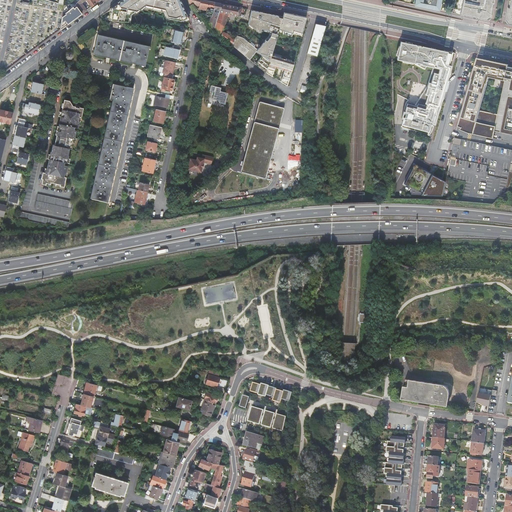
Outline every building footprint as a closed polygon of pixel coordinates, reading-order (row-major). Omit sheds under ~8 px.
[(123,0),(113,8),(111,18),(131,20),(132,17),(145,7),(164,11),(166,18),(188,21),(179,0),(123,0)] [(199,8),(207,10),(210,10),(210,8),(214,9),(216,2),(208,1),(203,0),(187,0),(187,1),(190,5),(192,6),(191,7),(195,11),(196,12),(198,9),(195,5),(200,6),(199,8)] [(416,0),(415,5),(438,10),(440,0),(416,0)] [(455,0),(452,13),(480,19),(484,19),(489,21),(490,20),(493,0),(455,0)] [(207,10),(204,19),(207,20),(208,16),(211,17),(208,26),(214,31),(217,21),(219,13),(221,4),(219,3),(216,2),(214,9),(210,8),(210,10),(207,10)] [(64,6),(60,30),(75,19),(82,14),(77,7),(75,5),(75,4),(65,5),(64,6)] [(226,5),(221,4),(219,13),(217,21),(225,27),(228,17),(230,17),(230,18),(231,19),(234,20),(234,21),(234,19),(235,15),(229,14),(230,5),(226,5)] [(238,7),(230,5),(229,14),(235,15),(240,16),(241,12),(242,8),(238,7)] [(266,40),(258,50),(243,38),(236,35),(234,38),(234,40),(232,46),(237,50),(241,45),(248,51),(244,56),(249,60),(250,60),(257,52),(262,56),(255,65),(264,71),(265,71),(267,71),(271,56),(274,48),(274,47),(274,45),(275,42),(276,41),(276,40),(276,39),(279,29),(281,23),(283,16),(261,12),(252,10),(251,13),(248,24),(249,24),(253,28),(259,33),(261,30),(262,29),(272,32),(271,36),(267,41),(266,40)] [(294,15),(284,13),(283,16),(281,23),(279,29),(284,31),(292,33),(293,31),(302,33),(302,31),(303,28),(303,27),(304,26),(304,25),(305,22),(306,17),(300,16),(294,15)] [(225,27),(217,21),(214,31),(220,36),(232,46),(234,40),(234,38),(232,38),(224,33),(225,31),(224,30),(225,27)] [(317,57),(325,26),(315,24),(314,29),(311,38),(308,54),(317,57)] [(262,29),(261,30),(270,33),(269,36),(266,40),(267,41),(271,36),(272,32),(262,29)] [(184,32),(175,30),(173,35),(172,42),(181,44),(182,40),(183,40),(184,37),(183,36),(184,32)] [(137,60),(136,63),(145,65),(149,49),(150,49),(151,47),(98,35),(94,53),(107,56),(108,54),(112,54),(111,57),(132,62),(133,59),(137,60)] [(396,52),(396,55),(398,55),(397,59),(402,60),(402,61),(410,63),(410,62),(416,63),(415,64),(425,69),(427,66),(433,67),(427,88),(427,87),(415,105),(416,105),(417,106),(407,103),(405,112),(404,111),(402,118),(403,119),(401,124),(402,124),(401,127),(402,127),(414,130),(415,128),(428,132),(427,134),(429,135),(429,134),(431,132),(432,129),(432,128),(433,125),(432,125),(433,123),(435,124),(439,109),(440,109),(441,105),(440,105),(441,101),(442,101),(443,97),(444,92),(447,81),(448,76),(449,76),(451,72),(450,72),(452,66),(450,65),(451,60),(453,60),(455,53),(453,53),(453,52),(444,50),(444,51),(435,49),(435,48),(431,47),(431,48),(422,46),(422,47),(421,47),(421,46),(418,45),(418,46),(416,46),(417,45),(412,44),(412,43),(406,41),(406,42),(401,41),(400,46),(399,46),(398,48),(397,49),(396,52)] [(180,47),(174,45),(174,46),(173,46),(172,48),(166,47),(165,49),(162,49),(160,55),(177,59),(180,47)] [(271,56),(267,71),(266,73),(272,76),(275,67),(285,70),(281,82),(287,86),(289,77),(294,62),(291,61),(285,60),(280,58),(277,57),(274,56),(271,56)] [(470,134),(492,139),(494,131),(511,134),(511,65),(477,58),(458,127),(461,128),(461,130),(470,134)] [(175,63),(166,60),(163,73),(173,75),(175,63)] [(174,79),(164,77),(162,89),(172,91),(174,79)] [(447,81),(444,92),(449,93),(452,82),(447,81)] [(43,84),(33,82),(31,91),(41,94),(43,84)] [(107,202),(111,186),(109,186),(110,183),(111,183),(118,152),(117,152),(118,149),(119,149),(122,134),(121,133),(122,130),(123,130),(130,100),(129,99),(129,96),(131,96),(133,88),(126,87),(113,84),(110,99),(114,100),(91,198),(107,202)] [(215,89),(212,99),(218,100),(217,102),(225,104),(228,92),(219,90),(220,87),(211,85),(211,88),(215,89)] [(164,94),(157,93),(156,96),(155,96),(156,97),(154,105),(154,104),(153,105),(168,108),(170,99),(164,98),(164,94)] [(283,106),(259,99),(240,169),(264,176),(283,106)] [(41,184),(46,185),(46,183),(51,184),(51,183),(56,184),(60,185),(60,186),(64,187),(66,177),(64,177),(65,173),(66,173),(67,166),(64,165),(65,162),(67,163),(68,158),(68,156),(68,155),(69,148),(72,149),(72,145),(73,145),(74,143),(73,142),(74,138),(75,138),(76,131),(74,130),(74,127),(78,128),(80,121),(78,121),(79,117),(81,118),(83,109),(79,108),(79,109),(75,108),(75,107),(72,106),(69,101),(64,100),(63,103),(62,103),(61,107),(63,107),(62,112),(61,117),(60,120),(59,126),(59,131),(58,135),(57,135),(55,145),(53,145),(51,152),(50,155),(51,155),(50,159),(49,159),(48,166),(47,169),(46,173),(44,173),(43,172),(41,179),(42,179),(41,184)] [(29,104),(26,103),(24,111),(39,114),(41,104),(30,102),(29,104)] [(166,111),(156,109),(154,121),(160,123),(161,119),(164,120),(166,111)] [(0,113),(0,120),(10,123),(13,112),(1,110),(0,113)] [(25,126),(26,120),(20,118),(18,125),(17,125),(13,144),(13,145),(12,151),(18,153),(20,146),(24,147),(28,127),(25,126)] [(161,127),(150,125),(148,137),(154,138),(154,141),(158,142),(161,127)] [(157,143),(147,141),(146,150),(155,152),(157,143)] [(29,153),(20,151),(18,162),(27,164),(29,153)] [(191,159),(188,169),(202,172),(204,162),(212,164),(213,157),(202,155),(202,158),(197,157),(197,160),(191,159)] [(40,158),(33,156),(22,205),(29,206),(40,158)] [(155,160),(145,158),(142,171),(153,173),(154,168),(153,168),(155,160)] [(444,178),(414,164),(404,182),(421,192),(442,192),(444,178)] [(4,179),(12,181),(14,171),(13,171),(14,168),(8,167),(7,170),(6,170),(4,179)] [(139,190),(147,192),(149,185),(140,183),(139,190)] [(9,195),(8,200),(18,203),(20,192),(18,191),(19,188),(12,186),(11,190),(10,189),(9,195)] [(139,190),(137,190),(135,202),(144,204),(144,205),(145,205),(147,192),(139,190)] [(71,215),(74,202),(37,194),(35,207),(71,215)] [(19,218),(68,229),(70,222),(21,212),(19,218)] [(213,385),(225,388),(227,379),(209,374),(206,383),(213,385)] [(441,385),(408,381),(407,389),(405,389),(406,388),(403,387),(402,396),(402,400),(448,405),(449,390),(449,389),(449,388),(448,387),(447,386),(446,386),(441,385)] [(84,393),(94,396),(97,385),(87,382),(84,393)] [(259,394),(262,385),(254,382),(251,391),(259,394)] [(267,395),(270,386),(262,383),(262,385),(259,394),(259,395),(267,397),(267,395)] [(275,398),(277,390),(278,389),(270,386),(267,395),(275,397),(275,398)] [(282,399),(284,392),(277,390),(275,398),(275,397),(274,401),(281,403),(282,399)] [(290,402),(293,393),(285,390),(284,392),(282,399),(290,402)] [(215,404),(218,396),(207,392),(204,399),(205,400),(215,404)] [(489,404),(491,395),(479,392),(477,402),(484,403),(489,404)] [(87,406),(93,408),(96,396),(94,396),(84,393),(81,405),(87,406)] [(247,408),(250,397),(244,395),(240,406),(247,408)] [(179,397),(176,406),(189,410),(192,401),(179,397)] [(200,413),(210,417),(215,404),(205,400),(200,413)] [(84,416),(87,406),(81,405),(77,404),(74,413),(84,416)] [(264,410),(253,407),(248,421),(260,425),(264,410)] [(272,428),(276,414),(266,411),(262,425),(272,428)] [(284,432),(287,417),(278,414),(273,429),(284,432)] [(28,421),(26,429),(40,433),(41,430),(43,421),(32,418),(28,417),(27,420),(28,421)] [(79,430),(80,425),(82,421),(72,418),(70,424),(71,424),(68,435),(73,436),(74,434),(78,435),(79,435),(79,434),(80,430),(79,430)] [(179,430),(187,432),(188,428),(190,428),(192,421),(190,420),(182,419),(179,430)] [(95,421),(93,427),(100,429),(99,433),(101,433),(100,435),(98,434),(98,435),(112,438),(114,439),(115,435),(109,433),(110,429),(107,428),(108,424),(95,421)] [(435,425),(434,438),(444,439),(446,426),(435,425)] [(173,433),(174,429),(162,426),(161,434),(172,437),(172,436),(177,437),(176,440),(186,442),(188,433),(178,431),(178,434),(173,433)] [(474,430),(473,442),(484,444),(486,432),(474,430)] [(33,441),(35,436),(23,432),(21,436),(23,436),(23,437),(22,437),(19,448),(28,451),(32,440),(33,441)] [(265,437),(249,432),(245,445),(261,450),(265,437)] [(95,447),(102,449),(102,445),(106,446),(107,441),(113,443),(114,439),(112,438),(98,435),(95,447)] [(392,435),(391,445),(392,445),(402,446),(403,436),(392,435)] [(68,448),(70,441),(62,438),(61,441),(61,442),(62,443),(62,445),(68,448)] [(444,439),(434,438),(433,448),(444,449),(445,439),(444,439)] [(175,454),(176,455),(179,442),(166,439),(163,451),(175,454)] [(484,444),(473,442),(471,453),(482,454),(484,444)] [(102,449),(95,447),(93,454),(132,464),(134,457),(118,453),(114,452),(102,449)] [(213,463),(218,464),(221,452),(210,449),(206,460),(213,463)] [(247,449),(244,459),(253,462),(255,456),(256,451),(251,449),(250,450),(248,450),(247,449)] [(162,451),(159,464),(160,464),(170,467),(172,467),(175,454),(163,451),(162,451)] [(388,473),(387,485),(402,485),(404,456),(390,455),(389,463),(394,463),(394,468),(385,467),(385,472),(388,473)] [(429,456),(428,465),(438,466),(439,457),(429,456)] [(213,463),(206,460),(202,458),(199,466),(209,470),(210,466),(211,466),(213,463)] [(73,464),(67,462),(64,461),(57,459),(53,471),(56,472),(63,474),(65,470),(71,472),(73,464)] [(469,459),(468,469),(469,469),(481,471),(483,461),(469,459)] [(22,460),(18,472),(29,475),(33,463),(27,461),(22,460)] [(246,471),(256,474),(259,465),(247,461),(246,465),(248,466),(247,470),(246,470),(246,471)] [(218,464),(213,463),(211,467),(216,468),(211,485),(213,486),(218,487),(222,476),(220,476),(222,469),(223,470),(225,466),(218,464)] [(160,464),(159,464),(155,475),(157,476),(161,478),(166,479),(167,475),(169,476),(170,471),(169,471),(170,467),(160,464)] [(438,466),(428,465),(427,472),(434,473),(433,476),(439,476),(440,466),(438,466)] [(203,482),(206,473),(196,469),(191,485),(195,486),(196,481),(197,480),(203,482)] [(469,469),(468,483),(478,484),(478,479),(480,479),(481,471),(469,469)] [(248,490),(251,491),(252,487),(254,488),(256,483),(253,482),(254,479),(255,476),(263,479),(272,482),(273,479),(256,474),(246,471),(241,488),(245,489),(248,490)] [(29,475),(18,472),(16,480),(26,483),(29,475)] [(71,476),(63,474),(56,472),(55,476),(54,479),(53,483),(59,485),(67,487),(71,476)] [(94,478),(92,485),(95,486),(95,487),(120,495),(120,494),(124,495),(128,482),(96,472),(95,476),(94,475),(93,478),(94,478)] [(157,485),(156,487),(158,487),(159,486),(163,488),(166,480),(166,479),(161,478),(157,476),(155,475),(153,475),(150,484),(153,486),(154,486),(154,484),(157,485)] [(426,492),(429,492),(437,493),(438,483),(427,482),(426,492)] [(213,486),(211,485),(206,483),(204,487),(212,490),(211,495),(219,497),(221,489),(213,486)] [(27,487),(15,484),(14,488),(13,488),(11,497),(16,499),(16,497),(20,498),(20,499),(24,500),(26,495),(26,492),(25,492),(27,487)] [(64,499),(68,500),(71,488),(67,487),(59,485),(56,497),(64,499)] [(153,486),(150,496),(157,499),(159,494),(161,494),(163,489),(158,487),(156,487),(154,486),(153,486)] [(468,486),(466,497),(469,497),(478,498),(479,488),(468,486)] [(194,500),(197,491),(196,490),(190,488),(189,488),(185,497),(189,499),(194,500)] [(256,501),(258,493),(251,491),(248,490),(245,489),(242,497),(245,498),(247,499),(252,500),(256,501)] [(429,492),(427,506),(437,507),(438,493),(437,493),(429,492)] [(214,507),(217,497),(207,494),(204,503),(214,507)] [(60,511),(64,499),(56,497),(51,495),(49,500),(54,501),(52,509),(60,511)] [(245,498),(242,497),(240,497),(239,501),(240,501),(239,504),(243,505),(250,507),(252,500),(247,499),(245,498)] [(467,511),(474,511),(476,511),(478,498),(469,497),(467,511)] [(186,508),(191,510),(194,500),(189,499),(188,501),(184,500),(183,504),(187,505),(186,508)]
